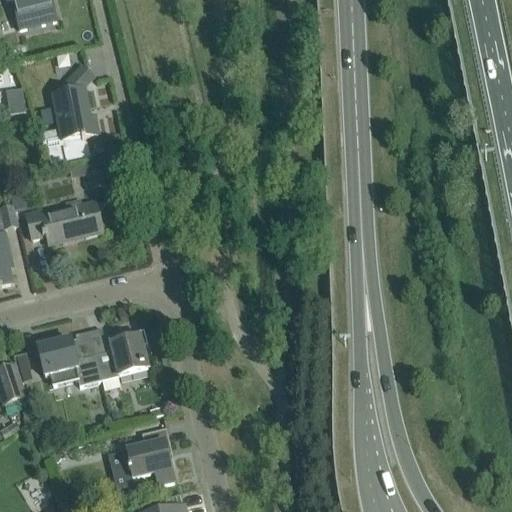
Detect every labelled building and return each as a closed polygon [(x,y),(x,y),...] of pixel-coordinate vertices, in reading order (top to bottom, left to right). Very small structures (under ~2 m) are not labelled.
[(5,0),(6,1),(12,0),(20,33),(55,24),(52,11),(53,11),(52,6),(51,7),(49,0),(5,0)] [(93,81),(82,70),(65,88),(66,96),(53,99),(60,132),(55,139),(40,142),(43,154),(46,154),(50,173),(91,163),(87,145),(86,145),(85,141),(98,138),(94,120),(88,121),(85,111),(87,110),(84,93),(83,94),(83,91),(93,81)] [(104,189),(100,175),(88,177),(92,191),(104,189)] [(66,207),(67,213),(42,219),(41,214),(25,218),(31,243),(46,240),(48,249),(65,245),(65,243),(85,238),(85,240),(103,236),(96,206),(82,209),(80,204),(66,207)] [(16,229),(12,211),(0,213),(0,215),(0,290),(13,287),(8,262),(11,262),(4,232),(16,229)] [(102,333),(88,336),(101,385),(148,373),(139,341),(111,348),(111,349),(106,350),(102,333)] [(71,343),(37,351),(44,381),(51,379),(53,389),(78,383),(79,391),(101,385),(88,336),(75,339),(76,343),(71,344),(71,343)] [(26,359),(19,361),(22,372),(29,370),(26,359)] [(25,402),(15,369),(0,373),(0,400),(3,409),(25,402)] [(169,446),(166,432),(142,438),(145,451),(120,456),(125,477),(131,475),(133,483),(155,478),(157,489),(174,486),(167,457),(166,457),(164,448),(169,446)]
